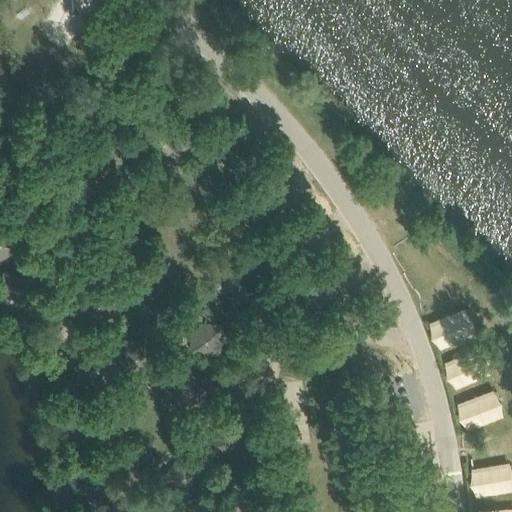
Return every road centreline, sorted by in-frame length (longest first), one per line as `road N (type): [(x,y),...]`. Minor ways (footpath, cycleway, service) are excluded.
road 1 (unclassified): [(460,511),(454,428),(419,320),(385,254),(293,133),(155,0)]
road 2 (track): [(27,130),(12,152),(25,168),(28,200),(53,228),(74,327),(137,494)]
road 3 (track): [(419,320),(278,343),(264,369),(276,431),(266,468),(213,511)]
road 4 (track): [(27,130),(108,77),(197,40)]
